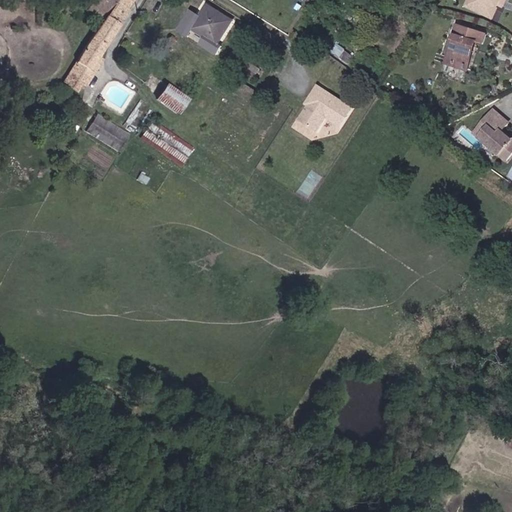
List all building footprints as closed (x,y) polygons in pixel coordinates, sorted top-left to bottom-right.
[(118,1),(122,2),(123,0),(99,0),(98,3),(111,12),(118,1)] [(106,26),(116,33),(137,0),(123,0),(122,2),(106,26)] [(483,10),(487,0),(478,0),(475,6),(483,10)] [(511,0),(487,0),(483,10),(501,18),(508,4),(509,0),(511,0)] [(197,26),(225,43),(240,19),(212,3),(197,26)] [(479,40),(487,43),(490,34),(464,25),(455,56),(463,59),(461,65),(470,68),(472,62),(470,62),(474,50),(476,50),(479,40)] [(79,80),(87,85),(109,54),(106,49),(116,33),(106,26),(74,71),(82,76),(79,80)] [(350,64),(357,54),(338,42),(332,52),(350,64)] [(453,63),(461,65),(463,59),(455,56),(453,63)] [(261,100),(265,93),(238,74),(233,81),(261,100)] [(161,100),(184,116),(195,99),(172,84),(161,100)] [(354,111),(318,88),(313,97),(315,98),(309,109),(300,123),(318,135),(327,120),(342,129),(354,111)] [(309,109),(315,98),(313,97),(306,107),(309,109)] [(511,158),(511,138),(502,131),(509,122),(493,111),(477,134),(511,158)] [(87,132),(120,151),(131,132),(98,113),(87,132)] [(153,119),(140,137),(182,167),(195,148),(153,119)]
